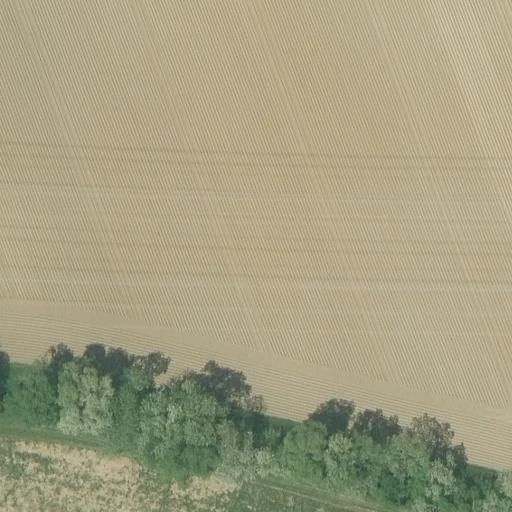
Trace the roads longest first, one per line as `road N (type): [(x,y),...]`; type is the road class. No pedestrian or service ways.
road 1 (track): [(511,486),(0,371)]
road 2 (track): [(0,423),(91,437),(370,511)]
